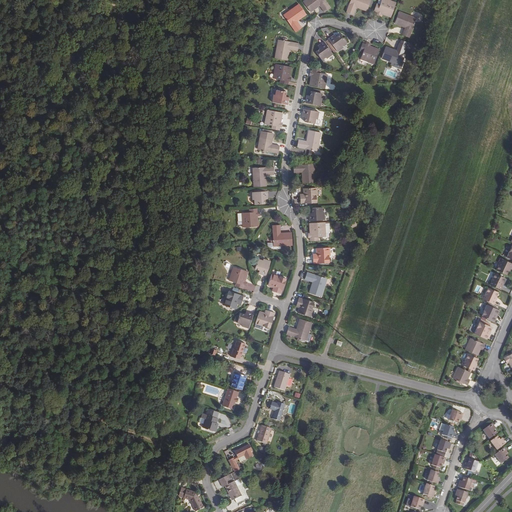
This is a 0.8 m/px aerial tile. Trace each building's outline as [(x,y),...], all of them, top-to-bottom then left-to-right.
[(302,10),(294,0),(279,11),(291,28),(298,23),(293,16),(302,10)] [(349,0),(346,10),(353,13),(356,5),(367,9),(369,3),(370,0),(349,0)] [(396,3),(387,0),(381,0),(379,5),(377,12),(376,14),(380,16),(381,14),(391,17),(396,3)] [(416,18),(399,12),(394,23),(405,27),(402,35),(409,38),(416,18)] [(346,43),(340,35),(337,37),(335,38),(334,35),(328,39),(336,51),(337,52),(343,47),(342,46),(346,43)] [(298,43),(279,40),(275,59),(287,61),(289,49),(297,51),(298,43)] [(328,40),(326,41),(334,53),(336,51),(328,40)] [(333,54),(324,42),(318,46),(320,48),(319,49),(315,52),(321,60),(325,57),(326,59),(333,54)] [(370,46),(370,44),(366,42),(366,44),(363,52),(360,59),(374,64),(379,50),(370,46)] [(396,51),(385,47),(381,58),(399,65),(400,61),(402,57),(406,45),(399,43),(396,51)] [(291,67),(276,64),(273,79),(280,80),(289,82),(290,82),(291,77),(289,77),(291,67)] [(397,73),(386,69),(385,74),(396,78),(397,73)] [(327,74),(321,73),(312,71),(310,71),(309,75),(311,76),(309,86),(324,89),(327,74)] [(288,99),(285,99),(285,97),(286,92),(276,90),(275,95),(274,95),(272,102),(287,105),(288,99)] [(320,98),(321,93),(319,93),(311,91),(310,96),(310,97),(306,96),(305,103),(320,106),(321,98),(320,98)] [(317,119),(318,112),(303,109),(302,116),(305,116),(305,118),(304,122),(315,124),(315,119),(317,119)] [(280,123),(282,113),(267,110),(264,124),(272,126),(271,129),(279,131),(280,127),(282,127),(282,123),(280,123)] [(317,151),(321,133),(309,130),(306,142),(298,140),(297,147),(317,151)] [(271,145),(273,134),(261,131),(257,149),(262,150),(266,151),(278,154),(279,146),(271,145)] [(315,183),(314,164),(293,165),(293,173),(302,172),(303,184),(315,183)] [(274,175),(273,167),(253,168),(253,187),(266,186),(265,175),(274,175)] [(317,188),(303,189),(303,194),(303,196),(300,196),(301,204),(316,203),(316,196),(317,196),(317,188)] [(268,198),(267,191),(265,191),(254,192),(252,192),(252,200),(254,200),(254,205),(264,204),(264,199),(264,198),(268,198)] [(312,213),(312,214),(309,214),(309,221),(324,220),(324,212),(322,212),(322,207),(312,208),(312,213)] [(259,216),(259,212),(257,212),(249,213),(242,213),(242,228),(258,227),(257,217),(259,216)] [(318,237),(325,237),(324,223),(309,224),(310,233),(307,233),(308,238),(309,238),(318,238),(318,237)] [(279,225),(272,225),(273,237),(273,242),(273,246),(292,245),(292,233),(280,233),(279,225)] [(313,264),(329,263),(328,256),(328,248),(316,248),(316,254),(316,256),(313,256),(313,264)] [(509,270),(510,268),(511,268),(511,265),(511,263),(500,258),(498,262),(500,263),(496,270),(506,275),(509,270)] [(262,261),(258,259),(255,269),(259,270),(261,270),(260,274),(266,276),(270,261),(263,259),(262,261)] [(245,281),(248,272),(234,267),(229,281),(236,283),(244,286),(245,286),(247,282),(245,281)] [(321,297),(327,279),(307,272),(304,279),(313,282),(309,293),(321,297)] [(281,294),(286,279),(279,277),(271,274),(268,286),(273,288),(275,288),(274,292),(281,294)] [(491,281),(490,281),(488,284),(501,290),(503,286),(502,285),(503,283),(505,278),(495,274),(491,281)] [(485,296),(483,295),(481,299),(494,305),(496,300),(495,299),(496,297),(498,293),(488,288),(485,296)] [(241,303),(243,296),(228,291),(226,297),(223,305),(235,309),(237,304),(238,302),(241,303)] [(311,309),(314,302),(299,297),(297,305),(300,306),(299,308),(297,313),(309,317),(311,309)] [(487,305),(481,317),(492,322),(496,314),(498,315),(500,311),(498,310),(487,305)] [(270,328),(275,314),(267,311),(266,314),(264,314),(259,312),(255,323),(263,326),(270,328)] [(249,328),(253,314),(247,312),(246,315),(245,314),(240,313),(237,323),(242,324),(241,326),(249,328)] [(300,319),(296,330),(288,327),(286,334),(297,338),(297,340),(301,342),(302,340),(305,341),(311,323),(300,319)] [(474,334),(487,340),(489,336),(487,335),(490,327),(480,322),(474,334)] [(477,341),(470,338),(465,350),(474,354),(477,356),(480,350),(482,351),(485,345),(480,343),(477,341)] [(241,356),(245,344),(237,341),(234,348),(231,356),(239,360),(240,356),(241,356)] [(478,359),(476,358),(472,356),(468,354),(465,362),(463,361),(461,365),(469,369),(472,370),(474,371),(476,366),(475,366),(476,364),(478,359)] [(458,367),(453,379),(459,382),(462,383),(467,386),(470,380),(468,379),(471,373),(468,371),(458,367)] [(244,376),(246,371),(235,368),(234,373),(236,373),(231,387),(241,390),(246,377),(244,376)] [(284,391),(290,374),(280,371),(274,388),(284,391)] [(233,409),(238,392),(228,389),(223,406),(233,409)] [(278,402),(277,404),(272,402),(270,409),(275,411),(272,419),(279,421),(284,405),(278,402)] [(217,418),(218,412),(208,409),(202,428),(215,432),(218,423),(216,422),(218,418),(217,418)] [(449,421),(457,424),(459,419),(459,418),(461,418),(463,414),(452,410),(449,421)] [(489,439),(497,434),(494,430),(493,429),(495,427),(492,424),(483,430),(489,439)] [(265,447),(271,429),(262,425),(256,441),(263,443),(262,446),(265,447)] [(454,434),(452,434),(452,432),(454,427),(445,425),(443,431),(442,435),(444,436),(443,438),(450,440),(451,438),(453,439),(454,434)] [(503,440),(501,441),(500,440),(497,436),(490,441),(497,450),(506,444),(503,440)] [(437,451),(445,453),(447,449),(447,447),(449,448),(451,444),(441,440),(437,451)] [(233,458),(234,460),(243,455),(245,459),(253,456),(251,452),(252,451),(249,445),(234,452),(236,457),(233,458)] [(507,452),(504,448),(495,455),(501,464),(508,458),(506,455),(505,453),(507,452)] [(444,463),(445,458),(435,455),(431,465),(433,466),(433,468),(438,470),(439,468),(440,468),(441,464),(442,462),(444,463)] [(478,462),(470,459),(468,463),(468,465),(465,464),(464,469),(475,473),(478,462)] [(229,462),(234,472),(236,471),(239,470),(234,460),(229,462)] [(439,479),(437,479),(437,477),(439,473),(431,470),(427,481),(438,484),(439,479)] [(236,471),(234,472),(228,475),(230,480),(234,477),(234,478),(238,475),(236,471)] [(230,480),(228,475),(219,480),(223,487),(225,486),(232,501),(241,496),(234,481),(231,483),(230,480)] [(472,480),(464,477),(462,482),(462,483),(459,482),(458,487),(468,490),(472,480)] [(435,493),(432,492),(433,491),(434,487),(426,484),(423,494),(425,495),(431,497),(433,498),(435,493)] [(196,493),(181,488),(179,495),(190,500),(196,511),(203,507),(196,493)] [(456,494),(458,495),(458,497),(456,501),(457,501),(456,504),(460,505),(461,502),(464,503),(467,493),(457,489),(456,494)] [(235,504),(244,500),(241,496),(233,500),(235,504)] [(423,505),(425,500),(414,497),(410,507),(419,510),(420,506),(421,504),(423,505)]
